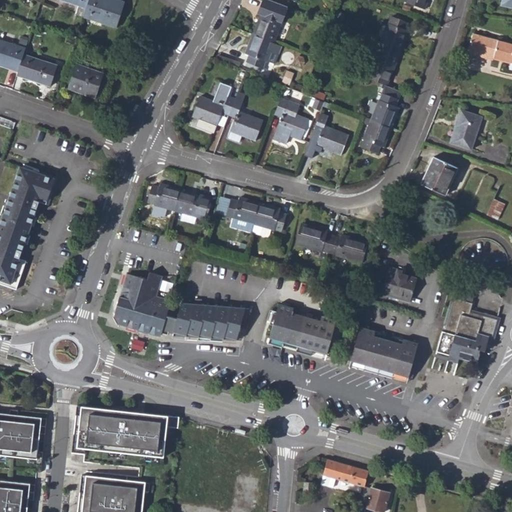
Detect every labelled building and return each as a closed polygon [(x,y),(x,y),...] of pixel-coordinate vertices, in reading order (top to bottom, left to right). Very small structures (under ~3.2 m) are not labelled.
[(88,0),(63,0),(78,5),(75,14),(83,16),(88,0)] [(91,19),(92,16),(103,20),(102,23),(117,28),(125,2),(120,0),(88,0),(83,16),(91,19)] [(274,41),(288,6),(272,0),(261,0),(257,13),(260,14),(253,33),(274,41)] [(401,50),(409,30),(405,29),(408,21),(391,15),(388,22),(387,21),(379,41),(401,50)] [(245,52),(249,54),(246,61),(262,67),(265,60),(266,61),(266,60),(274,41),(253,33),(245,52)] [(493,57),(511,61),(511,43),(472,33),(467,50),(493,57)] [(24,54),(28,40),(20,38),(18,45),(0,39),(0,64),(18,71),(24,54)] [(274,63),(281,44),(274,41),(266,60),(274,63)] [(387,85),(401,50),(379,41),(372,62),(373,63),(368,77),(385,84),(387,85)] [(467,53),(492,60),(493,57),(467,50),(467,53)] [(51,86),(58,65),(24,54),(18,71),(17,75),(51,86)] [(95,97),(103,73),(77,63),(68,88),(95,97)] [(289,84),(293,72),(287,69),(282,81),(289,84)] [(200,95),(192,116),(216,125),(221,112),(228,114),(235,98),(227,95),(231,86),(220,82),(213,100),(200,95)] [(385,84),(382,92),(397,98),(400,90),(387,85),(385,84)] [(323,100),(326,94),(313,89),(311,95),(323,100)] [(235,117),(230,130),(255,140),(263,119),(239,110),(245,93),(237,91),(235,98),(228,114),(235,117)] [(391,126),(398,107),(395,105),(397,98),(382,92),(379,99),(378,99),(370,118),(391,126)] [(289,135),(301,139),(302,135),(309,119),(296,113),(300,104),(280,97),(274,113),(281,116),(276,130),(273,138),(286,143),(289,135)] [(322,101),(315,98),(313,105),(320,108),(322,101)] [(450,142),(471,149),(482,116),(460,108),(456,118),(459,119),(457,125),(455,125),(450,142)] [(321,131),(318,138),(316,145),(340,154),(348,134),(324,125),(328,115),(320,112),(313,128),(321,131)] [(368,124),(362,139),(364,140),(361,146),(377,152),(380,145),(383,146),(391,126),(370,118),(364,116),(362,121),(368,124)] [(306,136),(312,120),(309,119),(302,135),(306,136)] [(318,138),(321,131),(313,128),(311,135),(318,138)] [(444,194),(457,167),(433,156),(420,183),(444,194)] [(55,179),(21,167),(0,224),(0,283),(17,289),(27,261),(20,258),(40,201),(47,204),(55,179)] [(174,210),(180,188),(160,183),(159,186),(151,185),(146,202),(154,204),(153,205),(155,205),(174,210)] [(195,216),(195,215),(202,217),(207,199),(200,197),(201,194),(180,188),(174,210),(195,216)] [(249,223),(253,224),(259,202),(239,196),(238,200),(231,198),(226,215),(233,217),(232,218),(249,223)] [(497,219),(504,203),(493,198),(486,214),(497,219)] [(271,229),(274,230),(274,229),(281,231),(286,213),(279,211),(280,208),(259,202),(253,224),(271,229)] [(172,216),(174,210),(155,205),(154,211),(172,216)] [(230,226),(247,230),(249,223),(232,218),(230,226)] [(333,235),(327,233),(327,230),(301,223),(295,244),(322,251),(322,250),(328,252),(333,235)] [(269,237),(271,229),(253,224),(251,232),(269,237)] [(335,254),(335,255),(362,262),(367,241),(341,234),(340,236),(333,235),(328,252),(335,254)] [(401,295),(410,298),(416,277),(396,271),(397,268),(389,266),(381,293),(400,299),(401,295)] [(120,316),(119,322),(126,324),(138,328),(149,331),(161,334),(161,332),(167,314),(171,299),(159,296),(156,296),(162,275),(149,271),(147,278),(142,277),(127,273),(121,295),(120,299),(118,300),(117,304),(114,314),(120,316)] [(459,357),(460,355),(462,356),(461,359),(471,362),(471,359),(477,360),(480,352),(479,352),(480,349),(485,351),(485,348),(486,344),(490,345),(498,316),(471,308),(472,302),(455,297),(446,331),(443,330),(437,352),(459,357)] [(167,334),(168,331),(172,332),(186,336),(186,333),(199,337),(200,334),(211,338),(212,335),(224,338),(224,336),(236,340),(243,314),(246,314),(248,308),(245,307),(245,306),(232,305),(219,304),(208,303),(195,302),(181,301),(176,317),(167,314),(161,332),(167,334)] [(297,345),(312,350),(326,353),(335,318),(322,314),(321,314),(320,319),(306,315),(292,311),(294,307),(292,306),(279,303),(269,337),(283,341),(297,345)] [(379,368),(394,373),(408,377),(418,342),(403,338),(403,337),(401,342),(388,338),(374,334),(375,329),(374,329),(360,325),(350,360),(365,364),(379,368)] [(143,349),(146,342),(135,338),(132,345),(143,349)] [(436,356),(457,362),(459,358),(459,357),(437,352),(436,356)] [(181,417),(85,407),(81,447),(167,456),(170,427),(180,428),(181,417)] [(41,417),(0,412),(0,454),(37,459),(41,417)] [(196,451),(185,494),(226,505),(237,462),(196,451)] [(364,485),(368,469),(327,457),(322,473),(320,482),(332,486),(335,477),(364,485)] [(144,511),(148,481),(88,474),(83,511),(144,511)] [(349,489),(350,482),(336,478),(335,486),(349,489)] [(26,511),(30,484),(0,480),(0,511),(26,511)] [(312,490),(313,481),(305,480),(303,490),(312,490)] [(365,507),(384,511),(389,491),(370,486),(369,487),(366,501),(365,507)]
